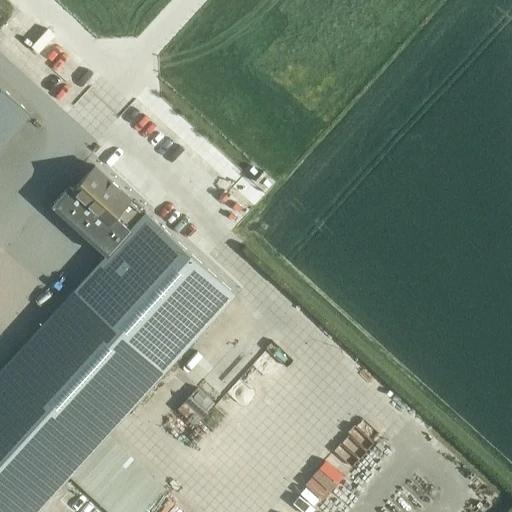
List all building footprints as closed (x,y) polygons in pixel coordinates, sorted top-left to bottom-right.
[(0,84),(0,148),(32,114),(0,84)] [(103,230),(106,227),(119,239),(143,212),(130,200),(132,197),(96,163),(65,196),(103,230)] [(145,210),(143,212),(119,239),(0,368),(0,511),(36,511),(70,476),(109,511),(145,511),(167,488),(108,434),(236,294),(145,210)] [(197,423),(217,401),(199,384),(179,406),(197,423)] [(210,477),(230,446),(220,440),(200,470),(210,477)]
